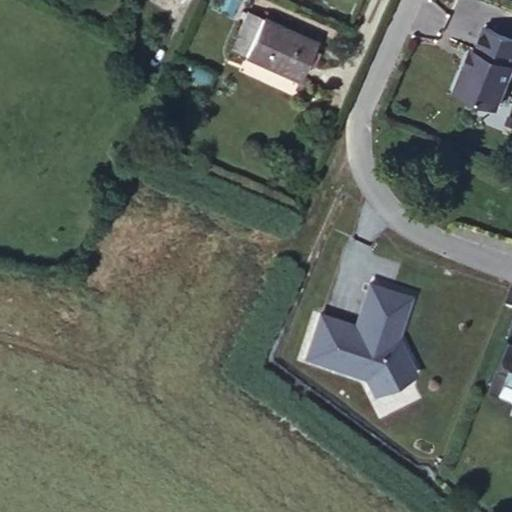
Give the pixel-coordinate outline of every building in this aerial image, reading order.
[(234,34),(246,8),(232,2),(219,29),(234,34)] [(234,34),(293,54),(303,34),(246,8),(234,34)] [(437,78),(472,93),(499,28),(462,11),(452,34),(450,33),(447,41),(450,43),(446,49),(441,50),(433,72),(437,78)] [(216,36),(230,44),(234,34),(219,29),(216,36)] [(285,70),(293,54),(234,34),(230,44),(285,70)] [(307,359),(365,380),(373,397),(410,380),(413,374),(404,353),(395,351),(399,344),(395,343),(413,301),(372,285),(357,329),(321,315),(307,359)] [(486,386),(511,396),(511,338),(508,336),(486,386)]
